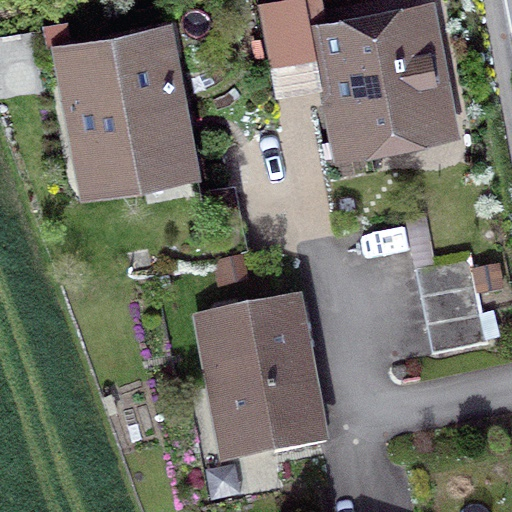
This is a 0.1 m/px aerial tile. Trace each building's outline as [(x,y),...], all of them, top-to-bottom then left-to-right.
[(266,0),(269,50),(316,47),(313,0),(266,0)] [(334,89),(343,139),(442,120),(421,12),(323,31),(328,55),(320,66),(323,82),(334,89)] [(141,177),(139,165),(181,158),(168,91),(174,82),(165,33),(68,51),(75,83),(67,95),(74,133),(86,141),(94,186),(141,177)] [(231,192),(167,203),(178,264),(242,253),(231,192)] [(415,270),(420,299),(476,288),(470,259),(415,270)] [(420,299),(426,326),(481,315),(476,288),(420,299)] [(203,324),(225,444),(315,428),(293,308),(244,317),(238,310),(219,313),(216,322),(203,324)] [(431,354),(487,343),(481,315),(426,326),(431,354)]
